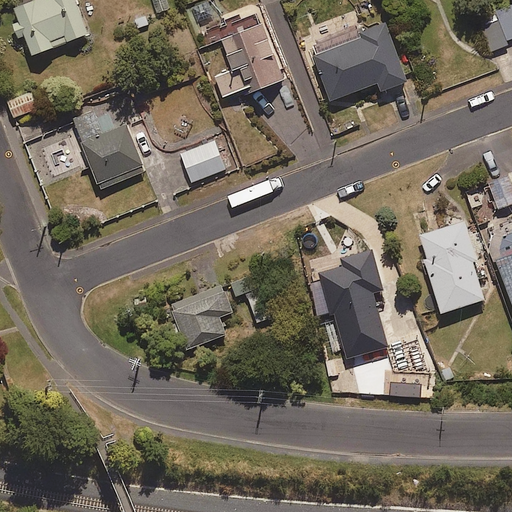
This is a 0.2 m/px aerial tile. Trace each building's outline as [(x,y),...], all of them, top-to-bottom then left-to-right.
[(19,45),(27,42),(34,58),(89,35),(74,0),(38,0),(14,10),(19,24),(11,27),(19,45)] [(511,2),(491,10),(494,19),(482,23),(492,51),(508,46),(507,41),(511,39),(511,2)] [(361,33),(353,12),(327,22),(330,30),(309,38),(333,101),(379,84),(382,93),(408,83),(386,23),(361,33)] [(234,72),(216,79),(224,99),(249,89),(251,96),(286,82),(260,16),(219,32),(234,72)] [(128,125),(116,130),(110,115),(97,120),(94,111),(73,119),(101,190),(146,172),(128,125)] [(225,169),(214,139),(181,151),(192,181),(225,169)] [(511,205),(511,185),(508,176),(487,185),(498,211),(511,205)] [(478,261),(466,223),(418,238),(442,315),(486,301),(473,262),(478,261)] [(511,234),(489,243),(511,302),(511,234)] [(385,292),(372,250),(340,260),(342,265),(318,272),(345,359),(388,346),(373,295),(385,292)] [(271,318),(257,276),(232,284),(236,297),(247,294),(257,323),(271,318)] [(224,286),(172,305),(189,350),(227,336),(221,318),(234,313),(224,286)]
